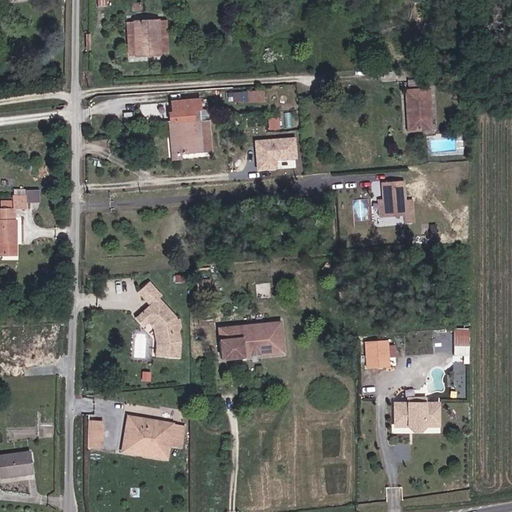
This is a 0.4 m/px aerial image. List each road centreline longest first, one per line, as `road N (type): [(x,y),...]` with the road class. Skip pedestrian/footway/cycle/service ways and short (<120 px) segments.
road 1 (unclassified): [(72,511),(79,0)]
road 2 (unknown): [(362,181),(79,203)]
